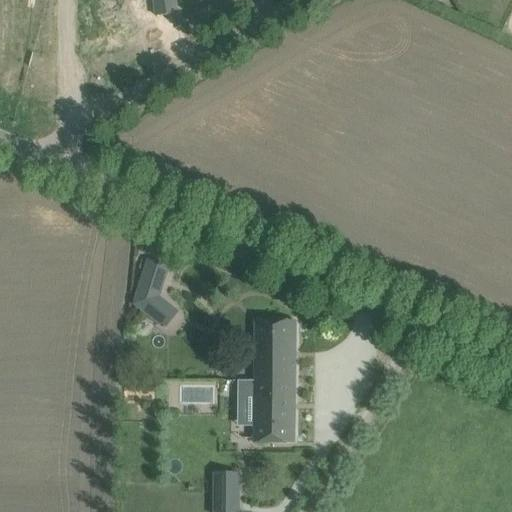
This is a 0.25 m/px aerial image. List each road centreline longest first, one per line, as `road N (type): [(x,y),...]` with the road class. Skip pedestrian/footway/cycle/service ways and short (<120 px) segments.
road 1 (unclassified): [(511,370),(50,157)]
road 2 (unclassified): [(50,157),(313,0)]
road 3 (unknown): [(105,123),(71,47),(62,0)]
